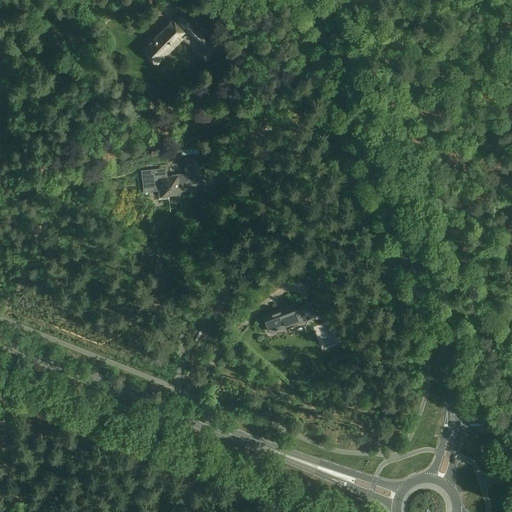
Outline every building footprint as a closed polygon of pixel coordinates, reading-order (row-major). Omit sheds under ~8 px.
[(57,8),(58,15),(70,14),(69,7),(57,8)] [(197,50),(208,61),(221,46),(210,36),(206,41),(203,38),(207,34),(201,27),(197,31),(180,15),(148,46),(146,44),(140,50),(156,66),(183,38),(181,37),(187,31),(202,45),(197,50)] [(129,20),(114,35),(125,45),(140,30),(129,20)] [(197,157),(184,159),(186,173),(192,173),(192,170),(199,169),(197,157)] [(169,196),(169,194),(181,193),(180,185),(179,172),(168,173),(167,164),(142,167),(144,190),(158,189),(159,197),(169,196)] [(308,320),(316,317),(310,302),(298,307),(297,304),(264,316),(270,331),(307,318),(308,320)] [(289,373),(293,369),(287,363),(283,366),(289,373)]
